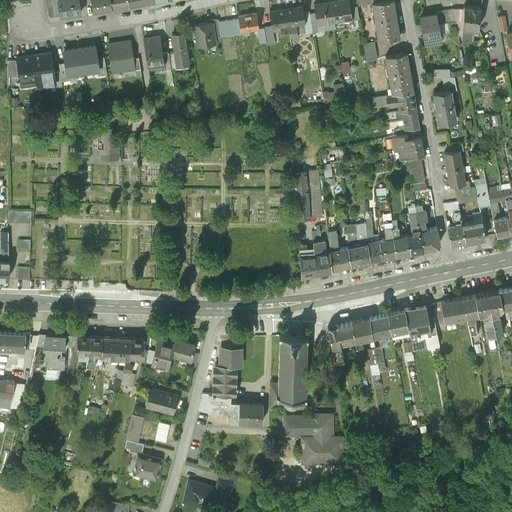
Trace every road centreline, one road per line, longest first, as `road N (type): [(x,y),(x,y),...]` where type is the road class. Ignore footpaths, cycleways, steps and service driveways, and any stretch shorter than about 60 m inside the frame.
road 1 (residential): [(404,0),(450,273)]
road 2 (secondary): [(210,308),(327,299),(450,273)]
road 3 (secondary): [(0,301),(210,308)]
road 4 (residential): [(161,511),(210,308)]
road 5 (residential): [(209,0),(52,32),(28,23)]
